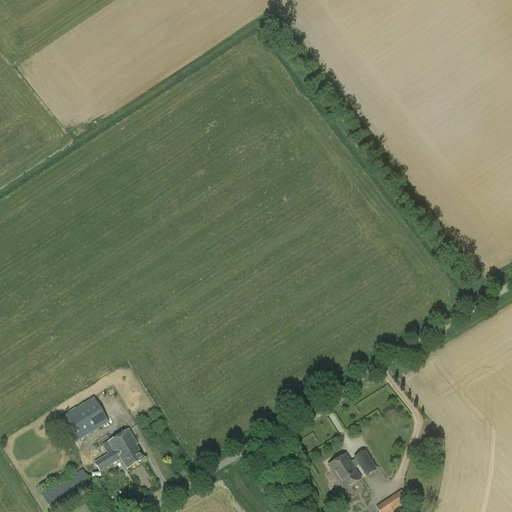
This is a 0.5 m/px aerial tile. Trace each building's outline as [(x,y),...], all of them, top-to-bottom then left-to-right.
[(58,419),(74,444),(108,423),(93,398),(58,419)] [(135,446),(137,445),(128,431),(102,447),(108,456),(94,464),(99,472),(120,459),(126,470),(143,460),(135,446)] [(345,455),(327,466),(343,491),(360,480),(345,455)] [(82,470),(74,474),(41,496),(51,511),(92,486),(82,470)] [(395,511),(408,504),(400,492),(375,508),(377,511),(395,511)] [(274,500),(281,511),(292,511),(281,495),(274,500)]
